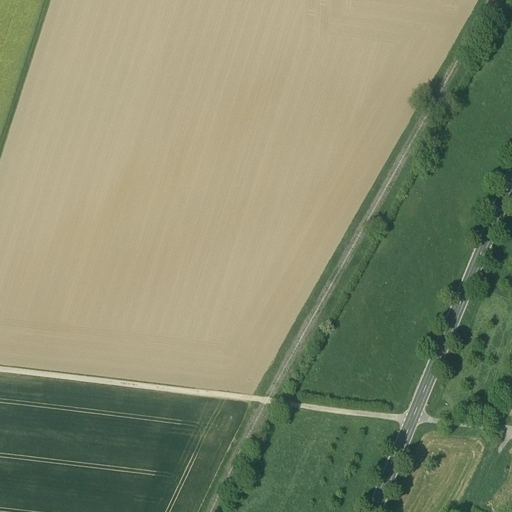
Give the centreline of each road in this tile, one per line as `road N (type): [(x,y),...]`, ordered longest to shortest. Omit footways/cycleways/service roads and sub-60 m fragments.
road 1 (track): [(0,371),(411,421)]
road 2 (tertiary): [(511,181),(374,511)]
road 3 (track): [(0,152),(48,0)]
